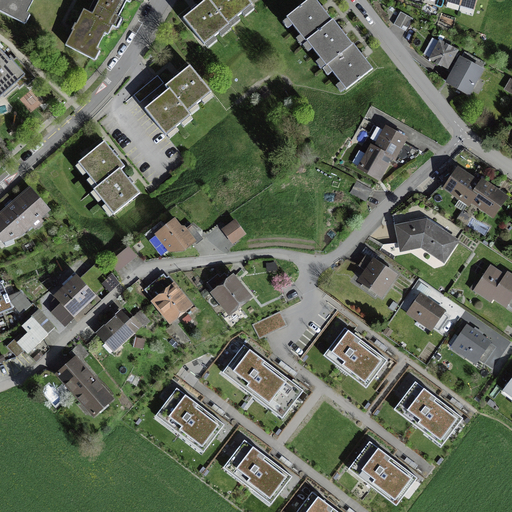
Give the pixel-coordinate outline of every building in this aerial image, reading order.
[(35,0),(0,0),(0,13),(22,25),(26,16),(22,14),(30,0),(33,0),(35,0)] [(92,0),(85,14),(110,27),(115,30),(119,22),(116,20),(125,3),(128,5),(130,0),(92,0)] [(228,24),(207,0),(206,0),(183,19),(204,45),(229,25),(228,24)] [(207,0),(228,24),(252,5),(247,0),(207,0)] [(305,43),(331,22),(312,0),(307,0),(285,19),(305,43)] [(447,0),(446,6),(459,10),(462,0),(447,0)] [(462,0),(459,10),(473,14),(477,0),(462,0)] [(414,17),(403,10),(394,23),(406,30),(414,17)] [(110,27),(85,14),(82,12),(63,46),(92,61),(96,53),(93,51),(101,35),(105,37),(110,27)] [(331,22),(305,43),(324,66),(350,45),(331,22)] [(438,42),(428,61),(447,71),(457,52),(438,42)] [(350,45),(324,66),(345,91),(371,70),(350,45)] [(0,95),(2,94),(4,96),(17,84),(19,87),(25,82),(27,84),(33,78),(19,62),(17,63),(10,56),(8,58),(0,49),(0,95)] [(446,85),(469,97),(485,65),(463,53),(446,85)] [(166,86),(169,90),(187,111),(211,92),(190,66),(166,86)] [(190,115),(187,111),(169,90),(145,109),(166,135),(190,115)] [(382,128),(372,147),(391,157),(394,159),(404,139),(382,128)] [(79,163),(98,187),(120,170),(124,166),(104,142),(79,163)] [(377,184),(391,157),(372,147),(368,145),(354,171),(377,184)] [(466,208),(468,206),(481,184),(456,169),(441,193),(466,208)] [(139,193),(120,170),(98,187),(94,190),(114,214),(139,193)] [(482,181),(481,184),(468,206),(493,221),(508,197),(482,181)] [(371,191),(356,182),(350,193),(365,201),(371,191)] [(48,213),(29,189),(0,212),(0,245),(18,237),(48,213)] [(178,228),(172,220),(152,236),(165,255),(181,253),(194,244),(182,228),(178,228)] [(442,266),(457,243),(426,220),(392,226),(397,255),(420,250),(442,266)] [(246,238),(235,224),(222,234),(233,248),(246,238)] [(134,258),(126,248),(106,265),(115,274),(134,258)] [(363,271),(356,282),(381,299),(396,278),(364,255),(356,266),(363,271)] [(274,264),(264,265),(265,274),(275,273),(274,264)] [(85,276),(81,272),(52,298),(70,318),(94,297),(90,293),(108,277),(97,265),(85,276)] [(503,276),(488,267),(471,293),(490,306),(492,301),(505,310),(511,299),(511,276),(505,272),(503,276)] [(190,309),(164,276),(147,290),(173,323),(190,309)] [(230,277),(207,296),(227,319),(250,300),(230,277)] [(0,281),(0,307),(2,313),(13,308),(8,297),(1,281),(0,281)] [(20,292),(8,297),(13,308),(16,307),(20,313),(30,305),(20,292)] [(445,312),(419,294),(404,317),(429,334),(445,312)] [(150,321),(140,309),(133,315),(143,327),(150,321)] [(358,311),(338,339),(384,372),(404,343),(358,311)] [(118,312),(92,335),(110,355),(140,329),(130,318),(126,321),(118,312)] [(49,333),(32,315),(14,333),(19,339),(9,348),(21,360),(49,333)] [(492,342),(466,325),(449,351),(474,368),(492,342)] [(262,329),(240,357),(297,400),(319,371),(262,329)] [(73,357),(79,363),(89,353),(79,343),(69,352),(73,357)] [(53,376),(72,398),(93,379),(79,363),(73,357),(53,376)] [(432,368),(413,395),(458,428),(478,401),(432,368)] [(193,374),(172,401),(220,438),(240,411),(193,374)] [(113,402),(93,379),(72,398),(92,420),(113,402)] [(511,383),(502,396),(511,403),(511,383)] [(238,451),(287,489),(308,463),(258,425),(238,451)] [(384,428),(365,454),(409,486),(428,460),(384,428)] [(311,506),(318,511),(373,511),(329,481),(311,506)]
